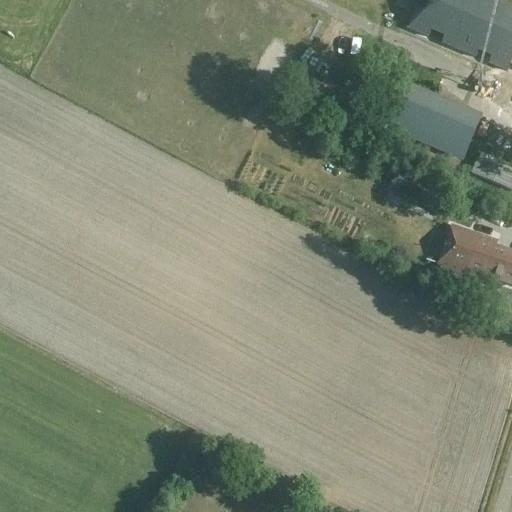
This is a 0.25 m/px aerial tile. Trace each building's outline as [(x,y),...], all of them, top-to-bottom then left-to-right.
[(415,12),(408,31),(428,39),(432,33),(444,38),(442,45),(475,59),(479,53),(491,58),(489,65),(491,66),(511,16),(511,9),(489,0),(430,0),(424,16),(415,12)] [(511,16),(491,66),(507,73),(510,66),(511,67),(511,16)] [(395,89),(379,125),(463,161),(479,125),(395,89)] [(389,191),(431,212),(439,193),(399,172),(389,191)] [(496,244),(468,234),(450,227),(435,267),(495,289),(496,283),(511,288),(511,255),(494,249),(496,244)]
